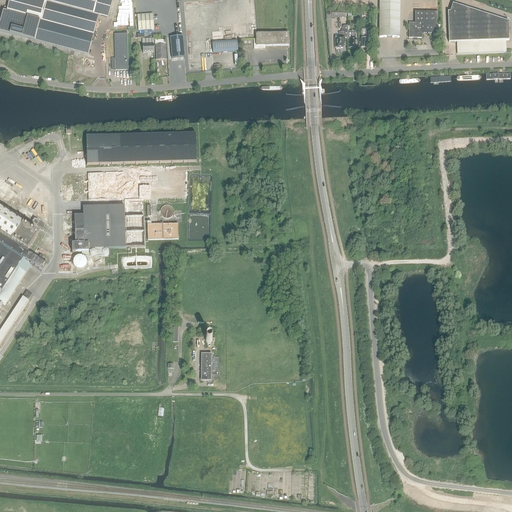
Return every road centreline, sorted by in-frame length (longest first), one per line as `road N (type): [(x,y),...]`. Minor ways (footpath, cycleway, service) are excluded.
road 1 (secondary): [(364,511),(316,148),(308,2)]
road 2 (residential): [(0,395),(232,396),(244,410),(249,465),(305,468)]
road 3 (track): [(337,266),(371,267),(383,420),(403,472),(427,483),(511,493)]
road 4 (unclassified): [(294,75),(124,91),(21,80),(0,69)]
road 5 (track): [(371,267),(446,258),(445,146),(511,139)]
road 6 (track): [(0,489),(236,511)]
road 7 (unclassified): [(326,73),(511,64)]
